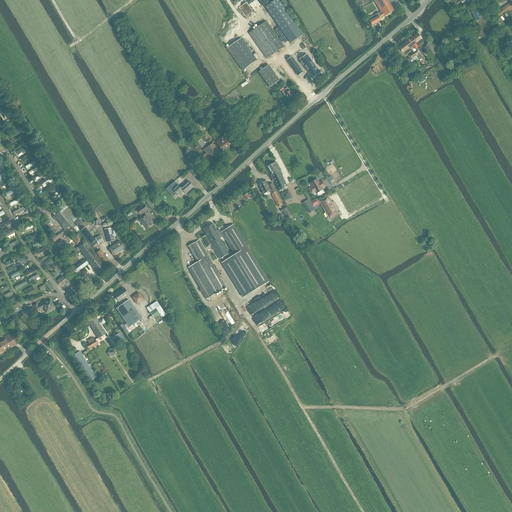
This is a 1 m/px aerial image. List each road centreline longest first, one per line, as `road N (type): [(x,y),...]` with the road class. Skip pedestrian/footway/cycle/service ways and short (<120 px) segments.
road 1 (unclassified): [(430,0),(58,325)]
road 2 (track): [(245,314),(362,511)]
road 3 (track): [(301,407),(406,410),(498,353),(511,355)]
road 4 (track): [(245,314),(229,338),(142,384)]
